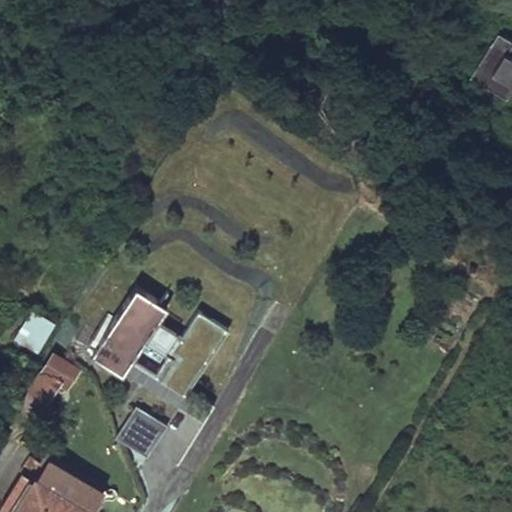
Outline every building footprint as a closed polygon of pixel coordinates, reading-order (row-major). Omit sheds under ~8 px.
[(511,36),(495,28),(470,80),(507,98),(511,88),(511,52),(509,51),(511,45),(511,36)] [(147,339),(164,350),(177,332),(159,319),(168,306),(137,285),(90,354),(122,376),(147,339)] [(44,346),(55,319),(28,309),(18,336),(44,346)] [(61,336),(52,350),(66,359),(76,345),(61,336)] [(52,350),(27,388),(45,399),(58,379),(66,384),(77,365),(66,359),(52,350)] [(115,437),(148,457),(169,422),(136,403),(115,437)] [(0,448),(9,435),(2,431),(0,434),(0,448)] [(20,474),(32,481),(33,480),(35,481),(46,462),(33,454),(20,474)] [(104,485),(68,464),(66,468),(49,458),(46,462),(35,481),(33,480),(32,481),(20,474),(1,506),(11,511),(90,511),(92,509),(90,508),(104,485)]
